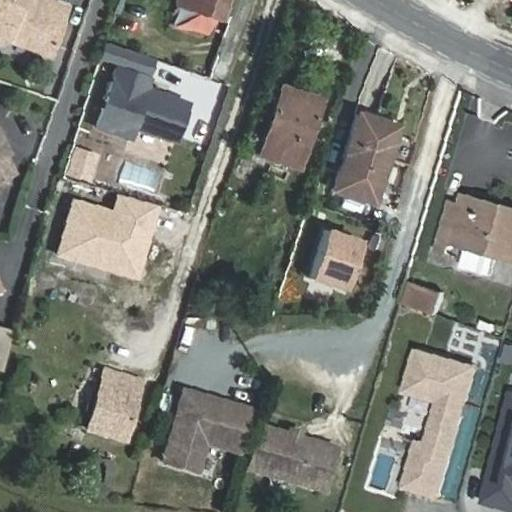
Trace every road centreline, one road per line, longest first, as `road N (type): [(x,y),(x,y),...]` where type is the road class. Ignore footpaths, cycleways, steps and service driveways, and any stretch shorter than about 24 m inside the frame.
road 1 (unknown): [(272,0),(178,295)]
road 2 (tertiary): [(511,67),(384,0)]
